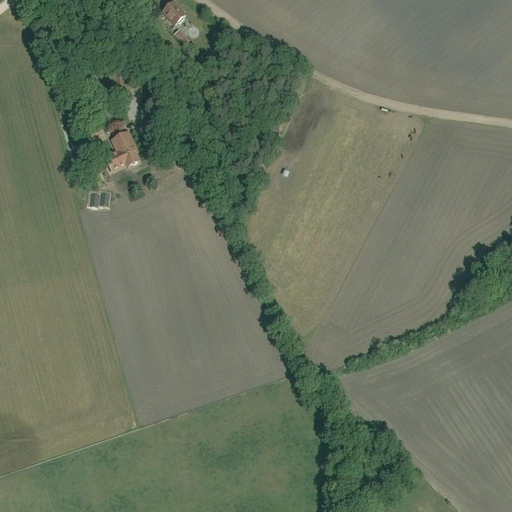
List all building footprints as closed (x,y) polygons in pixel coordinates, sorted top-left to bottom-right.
[(176,28),(186,18),(174,5),(163,14),(176,28)] [(190,43),(179,32),(175,36),(185,47),(190,43)] [(133,95),(127,71),(108,76),(114,99),(133,95)] [(75,85),(79,95),(98,87),(95,77),(75,85)] [(112,142),(118,155),(106,161),(111,172),(126,165),(128,169),(139,163),(135,155),(138,154),(128,134),(112,142)]
